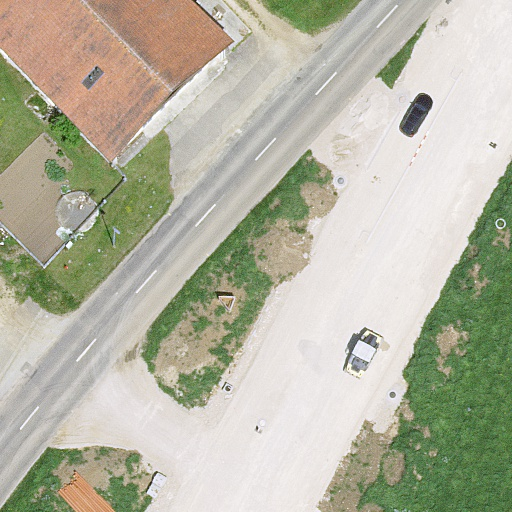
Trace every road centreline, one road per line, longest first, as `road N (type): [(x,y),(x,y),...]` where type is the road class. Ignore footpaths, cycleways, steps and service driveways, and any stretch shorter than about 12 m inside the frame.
road 1 (tertiary): [(241,511),(511,38)]
road 2 (track): [(411,220),(211,0)]
